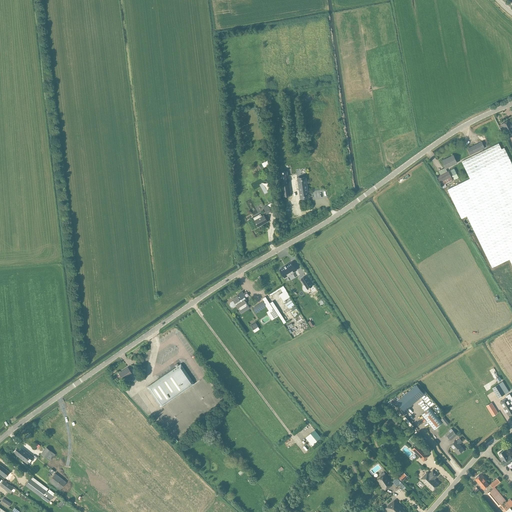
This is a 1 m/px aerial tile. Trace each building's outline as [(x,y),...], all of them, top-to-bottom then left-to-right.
[(511,124),(510,120),(502,124),(509,138),(511,136),(511,124)] [(468,148),(471,155),(485,148),(482,141),(468,148)] [(509,260),(511,266),(511,163),(505,148),(502,149),(499,143),(483,151),(473,156),(461,161),(470,179),(447,190),(461,219),(467,216),(492,268),(509,260)] [(437,176),(443,189),(447,187),(445,184),(453,181),(448,171),(447,172),(446,168),(457,163),(453,155),(442,161),(445,168),(439,171),(440,174),(437,176)] [(283,197),(291,196),(287,172),(279,173),(283,197)] [(300,197),(309,195),(306,179),(297,180),(300,197)] [(263,207),(267,214),(275,209),(271,203),(263,207)] [(255,220),(258,227),(267,222),(264,215),(262,216),(260,214),(253,218),(254,221),(255,220)] [(280,270),(283,275),(284,277),(285,277),(288,275),(297,270),(292,262),(286,266),(286,265),(285,266),(286,266),(285,267),(284,266),(284,267),(280,270)] [(308,289),(312,286),(306,276),(301,279),(308,289)] [(282,292),(279,294),(282,301),(290,297),(283,285),(279,287),(282,292)] [(241,313),(250,308),(245,300),(246,300),(245,297),(246,297),(242,291),(238,294),(240,296),(238,297),(238,296),(232,299),(233,301),(231,302),(230,303),(230,304),(230,305),(231,306),(232,307),(233,307),(234,307),(236,305),(241,313)] [(263,301),(253,308),(256,313),(266,307),(267,308),(269,311),(271,310),(276,317),(278,316),(271,305),(265,297),(262,299),(263,301)] [(181,364),(147,387),(160,407),(194,384),(181,364)] [(495,367),(490,369),(496,382),(501,380),(495,367)] [(132,381),(133,383),(139,379),(132,368),(129,370),(128,368),(119,374),(123,380),(131,375),(134,379),(132,381)] [(102,379),(96,384),(99,387),(105,382),(102,379)] [(492,388),(498,398),(509,392),(503,381),(492,388)] [(425,394),(416,384),(396,402),(404,411),(425,394)] [(97,388),(88,395),(93,400),(101,393),(97,388)] [(101,393),(93,400),(96,404),(105,397),(101,393)] [(506,413),(507,412),(509,415),(511,413),(511,405),(511,404),(511,398),(509,394),(506,396),(507,398),(500,402),(505,409),(504,410),(506,413)] [(105,397),(96,404),(99,408),(108,400),(105,397)] [(108,400),(99,408),(104,414),(110,409),(112,411),(117,407),(114,403),(112,405),(108,400)] [(491,414),(491,413),(496,410),(494,407),(491,402),(486,406),(489,411),(491,414)] [(421,415),(434,430),(442,423),(430,408),(421,415)] [(114,415),(108,420),(111,423),(119,416),(117,413),(120,411),(117,409),(112,413),(114,415)] [(69,416),(63,424),(66,426),(63,430),(66,432),(69,428),(70,427),(75,421),(69,416)] [(449,423),(444,417),(441,419),(446,426),(449,423)] [(306,433),(307,435),(314,430),(311,425),(302,432),(304,434),(306,433)] [(124,426),(118,431),(121,434),(125,431),(126,433),(130,430),(128,428),(127,429),(124,426)] [(81,427),(76,433),(79,436),(84,430),(81,427)] [(447,436),(451,441),(457,435),(451,429),(448,431),(450,433),(447,436)] [(84,430),(80,436),(83,438),(88,432),(84,430)] [(321,438),(315,430),(311,433),(318,442),(321,438)] [(92,435),(87,441),(91,444),(95,438),(92,435)] [(130,442),(126,445),(129,449),(135,444),(133,441),(134,439),(133,437),(129,440),(130,442)] [(450,445),(458,454),(461,452),(462,453),(464,451),(463,450),(464,449),(459,444),(463,442),(460,438),(457,441),(456,440),(450,445)] [(53,443),(51,446),(57,451),(59,448),(53,443)] [(412,449),(420,457),(426,451),(418,443),(412,449)] [(18,445),(13,452),(27,464),(33,457),(18,445)] [(136,445),(130,450),(133,454),(137,450),(139,452),(142,449),(141,447),(139,448),(136,445)] [(143,456),(138,460),(140,462),(142,461),(143,462),(141,463),(148,458),(145,455),(147,453),(145,451),(141,454),(143,456)] [(507,465),(508,467),(511,464),(511,459),(510,456),(508,457),(504,451),(499,454),(503,460),(502,461),(505,466),(507,465)] [(45,453),(43,457),(49,461),(52,458),(45,453)] [(40,457),(37,461),(45,467),(48,463),(40,457)] [(82,461),(80,464),(86,469),(89,465),(86,462),(87,461),(83,458),(81,460),(82,461)] [(149,458),(142,464),(145,468),(150,464),(151,465),(155,462),(153,460),(151,461),(149,458)] [(0,464),(0,472),(0,473),(0,474),(5,478),(10,472),(0,464)] [(158,473),(153,477),(157,480),(163,475),(160,472),(161,470),(159,468),(156,472),(158,473)] [(421,479),(432,490),(439,484),(434,479),(438,475),(433,470),(429,474),(427,472),(421,479)] [(386,474),(385,474),(384,472),(382,473),(380,475),(381,477),(377,480),(383,489),(384,488),(385,490),(392,485),(391,483),(392,483),(386,474)] [(475,479),(484,489),(489,485),(486,481),(487,480),(481,474),(475,479)] [(164,476),(158,481),(161,485),(165,481),(167,482),(170,479),(168,477),(167,479),(164,476)] [(46,487),(46,488),(32,477),(25,485),(41,498),(48,503),(53,496),(53,497),(55,494),(48,488),(46,487)] [(0,478),(0,484),(0,485),(9,493),(14,488),(3,480),(0,478)] [(490,485),(493,488),(500,482),(497,478),(490,485)] [(64,483),(62,485),(66,488),(67,487),(70,489),(73,486),(67,481),(65,484),(64,483)] [(170,490),(168,491),(171,495),(177,490),(175,487),(177,485),(174,483),(168,488),(170,490)] [(495,487),(487,493),(500,508),(507,502),(495,487)] [(94,490),(91,494),(93,496),(94,495),(97,497),(101,491),(98,488),(95,492),(94,490)] [(178,491),(173,497),(176,500),(178,499),(179,500),(185,495),(183,492),(181,494),(178,491)] [(0,502),(8,508),(11,503),(3,498),(0,502)] [(110,498),(105,504),(108,507),(107,508),(109,509),(112,505),(111,504),(113,501),(110,498)] [(188,504),(184,508),(188,511),(191,509),(191,510),(195,506),(191,502),(192,501),(190,499),(186,503),(188,504)] [(386,508),(389,511),(407,511),(399,503),(397,504),(394,501),(386,508)]
